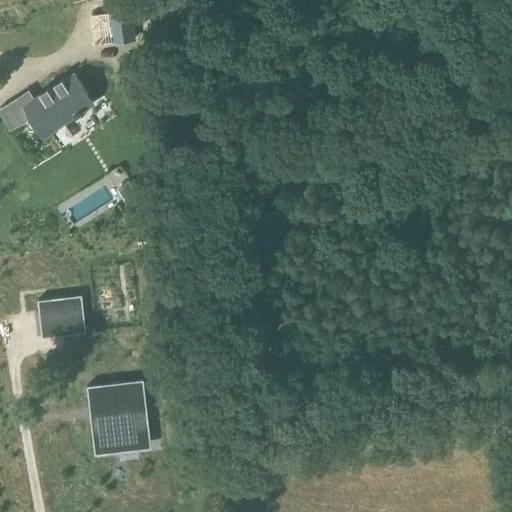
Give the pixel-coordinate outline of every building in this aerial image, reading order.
[(104,0),(75,0),(76,9),(105,8),(104,0)] [(130,10),(129,0),(108,0),(111,13),(130,10)] [(31,114),(10,128),(11,129),(42,109),(53,128),(74,114),(76,116),(82,112),(81,111),(94,103),(75,73),(64,80),(63,78),(54,83),(55,85),(49,89),(48,87),(40,92),(41,94),(25,105),(31,114)] [(136,193),(125,200),(129,206),(140,199),(136,193)] [(82,294),(38,299),(42,337),(86,332),(82,294)] [(144,379),(88,385),(96,453),(152,447),(144,379)]
